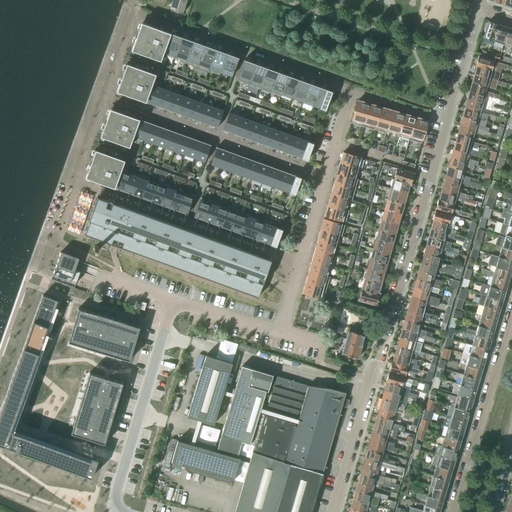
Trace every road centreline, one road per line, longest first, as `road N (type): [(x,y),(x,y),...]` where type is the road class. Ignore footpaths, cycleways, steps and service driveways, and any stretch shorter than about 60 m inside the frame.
road 1 (residential): [(464,58),(333,511)]
road 2 (residential): [(278,333),(349,93)]
road 3 (residential): [(174,299),(114,502),(118,511)]
road 4 (residential): [(511,315),(453,511)]
road 5 (residential): [(464,58),(281,0)]
